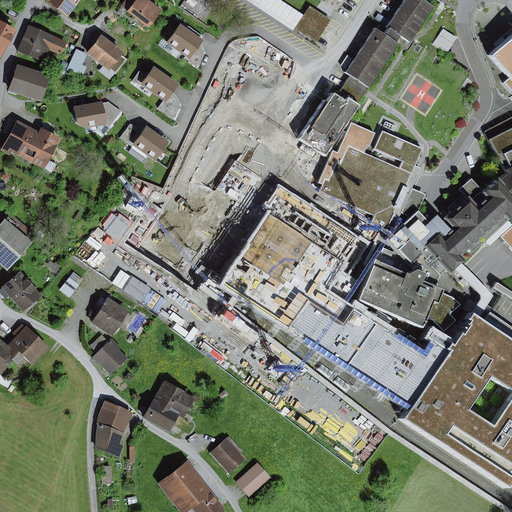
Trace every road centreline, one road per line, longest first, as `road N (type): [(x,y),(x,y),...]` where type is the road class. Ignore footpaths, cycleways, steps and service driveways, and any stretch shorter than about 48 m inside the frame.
road 1 (residential): [(0,305),(62,339),(140,422),(183,446),(238,511)]
road 2 (residential): [(303,111),(215,89),(195,98),(178,128),(142,111)]
road 3 (residential): [(230,272),(227,231),(303,111)]
road 4 (unknown): [(399,56),(365,94),(309,188),(313,199)]
road 5 (residential): [(303,111),(373,0)]
road 6 (track): [(101,387),(91,418),(94,511)]
